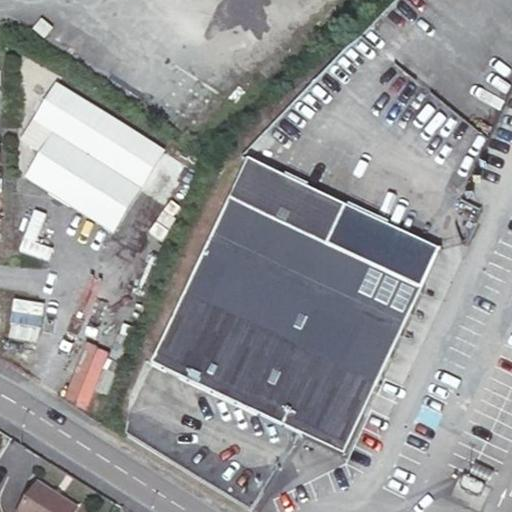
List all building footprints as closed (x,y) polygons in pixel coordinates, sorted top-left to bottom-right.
[(177,156),(70,85),(43,125),(63,137),(46,164),(50,164),(95,194),(134,221),(177,156)] [(123,238),(134,221),(95,194),(50,164),(46,164),(35,181),(123,238)] [(431,262),(238,173),(220,213),(413,301),(431,262)] [(413,301),(220,213),(151,362),(344,450),(413,301)] [(482,487),(461,477),(457,486),(458,490),(473,497),(478,496),(482,487)] [(82,511),(84,510),(46,487),(29,511),(82,511)]
